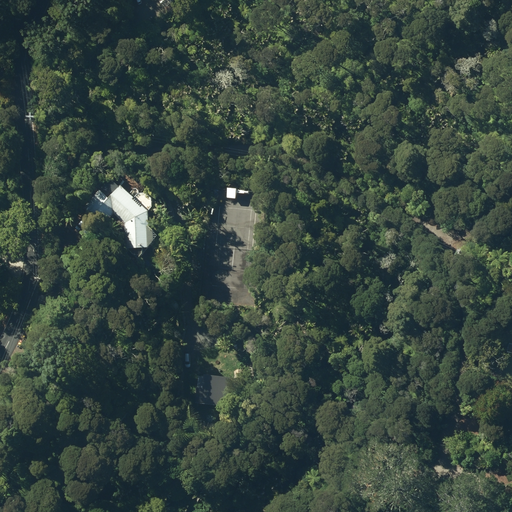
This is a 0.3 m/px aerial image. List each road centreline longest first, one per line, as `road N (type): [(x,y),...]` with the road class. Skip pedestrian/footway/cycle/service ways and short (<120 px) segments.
road 1 (unknown): [(38,197),(134,171),(239,164),(359,210),(431,268),(449,318),(457,425),(474,446),(511,466)]
road 2 (residential): [(41,0),(24,89),(37,244),(0,356)]
